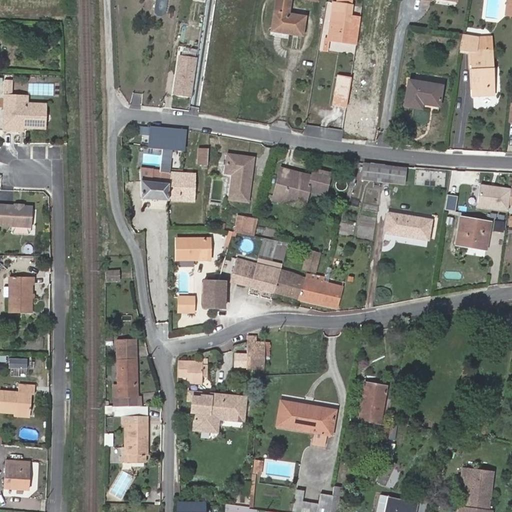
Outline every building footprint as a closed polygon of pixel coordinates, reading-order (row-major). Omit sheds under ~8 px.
[(276,0),(272,30),(302,35),(305,16),(289,13),(291,0),(276,0)] [(334,3),(328,39),(356,43),(360,17),(350,16),(352,6),(334,3)] [(462,37),(461,47),(476,50),(478,37),(463,35),(462,37)] [(492,51),(471,52),(473,95),(494,94),(492,51)] [(177,54),(174,95),(193,96),(196,56),(177,54)] [(384,85),(388,56),(380,54),(375,84),(384,85)] [(351,81),(338,79),(334,104),(347,107),(351,81)] [(442,85),(409,80),(405,105),(421,108),(422,103),(439,105),(442,85)] [(3,130),(16,130),(17,126),(24,127),(45,127),(45,103),(27,103),(27,95),(4,94),(3,130)] [(348,113),(346,130),(369,133),(371,116),(348,113)] [(149,146),(185,150),(187,130),(151,126),(149,146)] [(199,148),(198,163),(208,164),(209,149),(199,148)] [(233,173),(230,197),(248,200),(253,157),(227,154),(225,172),(233,173)] [(363,163),(361,178),(385,181),(387,166),(363,163)] [(404,183),(406,168),(387,166),(385,181),(404,183)] [(282,167),(273,198),(296,204),(298,195),(308,197),(309,190),(326,194),(331,173),(315,168),(313,175),(312,178),(308,178),(309,174),(282,167)] [(140,168),(142,198),(168,199),(170,171),(140,168)] [(194,201),(196,174),(170,171),(168,199),(194,201)] [(500,201),(501,188),(494,187),(492,200),(500,201)] [(308,197),(298,195),(296,204),(305,206),(308,197)] [(16,207),(0,205),(0,225),(12,226),(12,234),(29,234),(31,233),(31,207),(22,207),(16,207)] [(389,213),(386,232),(427,239),(430,220),(389,213)] [(235,231),(254,235),(258,218),(238,215),(235,231)] [(461,217),(456,244),(486,249),(491,222),(461,217)] [(209,259),(210,238),(177,238),(177,259),(209,259)] [(319,253),(308,250),(304,268),(314,271),(319,253)] [(257,264),(235,258),(229,280),(250,285),(257,264)] [(12,264),(12,274),(32,274),(32,264),(12,264)] [(274,291),(280,270),(257,264),(250,285),(274,291)] [(298,297),(305,276),(280,270),(274,291),(298,297)] [(105,271),(105,279),(117,279),(117,271),(105,271)] [(325,277),(307,272),(305,276),(298,297),(319,302),(324,282),(325,277)] [(31,285),(31,277),(9,277),(9,312),(31,313),(31,298),(31,293),(31,285)] [(203,281),(202,307),(224,308),(225,281),(218,281),(203,281)] [(337,307),(342,287),(324,282),(319,302),(337,307)] [(194,296),(178,296),(178,311),(193,311),(194,296)] [(257,341),(258,336),(248,335),(246,368),(264,369),(265,356),(269,356),(270,342),(257,341)] [(137,396),(137,344),(128,344),(128,339),(119,339),(119,384),(119,396),(137,396)] [(187,376),(202,377),(202,361),(179,360),(178,376),(187,376)] [(387,386),(365,382),(358,419),(380,423),(387,386)] [(119,396),(119,384),(114,384),(114,405),(123,405),(141,405),(141,396),(137,396),(119,396)] [(0,412),(14,413),(30,414),(31,394),(34,394),(35,386),(18,385),(17,392),(0,391),(0,412)] [(202,394),(202,392),(189,391),(188,399),(192,400),(193,396),(201,397),(202,394)] [(215,427),(216,418),(218,419),(243,421),(245,396),(211,393),(211,395),(202,394),(201,397),(193,396),(192,400),(191,411),(194,412),(193,429),(210,431),(215,427)] [(330,434),(335,410),(282,401),(278,425),(330,434)] [(141,405),(123,405),(123,415),(147,415),(147,405),(141,405)] [(121,461),(145,461),(145,454),(148,454),(147,415),(123,415),(121,415),(121,426),(125,426),(124,446),(121,446),(121,461)] [(107,434),(105,444),(112,446),(114,435),(107,434)] [(384,485),(391,470),(394,463),(383,458),(373,479),(384,485)] [(254,473),(261,474),(264,461),(257,460),(254,473)] [(4,488),(29,489),(30,462),(5,461),(4,488)] [(121,499),(135,477),(122,469),(109,492),(121,499)] [(460,508),(459,511),(491,511),(492,511),(487,510),(492,472),(463,469),(462,480),(465,480),(469,481),(465,509),(462,508),(460,508)] [(384,485),(394,490),(402,475),(391,470),(384,485)] [(340,511),(343,509),(347,487),(335,485),(333,495),(330,511),(340,511)] [(291,511),(330,511),(333,495),(320,493),(318,503),(303,501),(304,491),(295,489),(291,511)] [(417,511),(419,501),(379,495),(376,511),(417,511)] [(205,511),(206,502),(177,503),(177,511),(205,511)]
